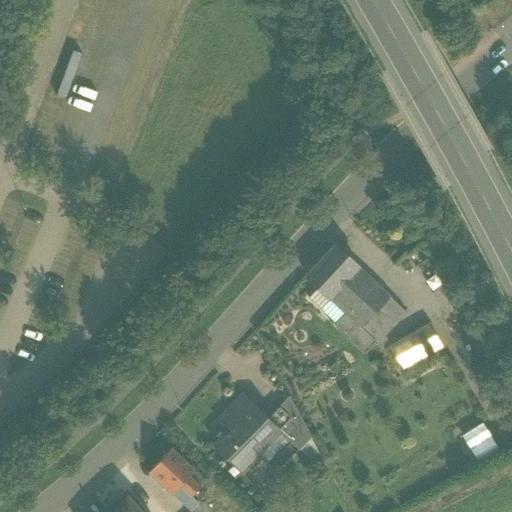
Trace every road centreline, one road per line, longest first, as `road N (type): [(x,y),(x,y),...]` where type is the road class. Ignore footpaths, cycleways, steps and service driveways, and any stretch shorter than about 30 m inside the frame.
road 1 (tertiary): [(48,511),(126,445),(383,160),(511,47)]
road 2 (primary): [(511,255),(372,0)]
